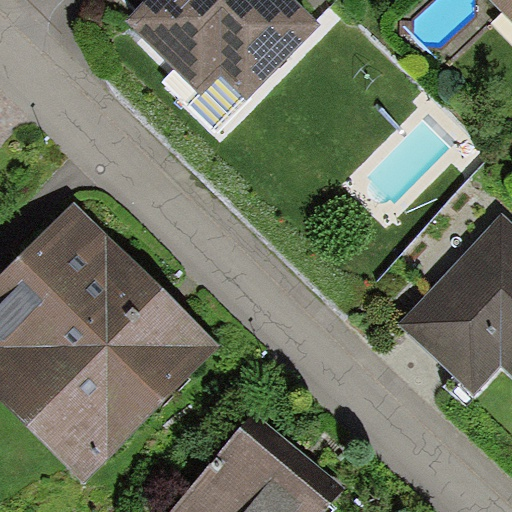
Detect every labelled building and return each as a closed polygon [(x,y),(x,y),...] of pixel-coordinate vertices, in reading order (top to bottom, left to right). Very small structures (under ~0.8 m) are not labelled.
[(319,25),(293,0),(151,0),(128,25),(200,97),(222,74),(243,97),(319,25)] [(511,0),(489,0),(511,23),(511,0)] [(219,344),(72,204),(0,278),(0,399),(85,482),(219,344)] [(511,222),(499,211),(396,325),(472,393),(499,363),(511,374),(511,222)] [(333,511),(336,510),(236,428),(165,511),(333,511)]
